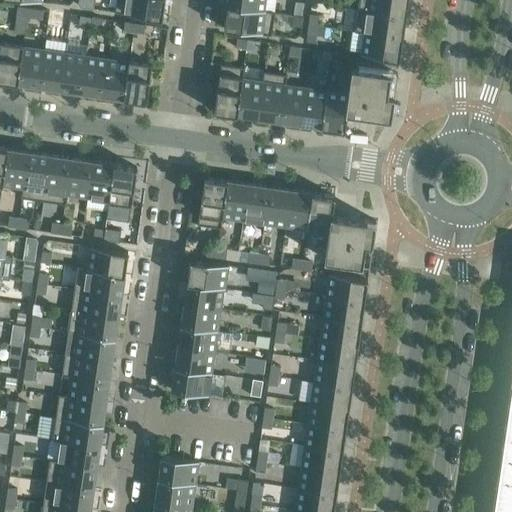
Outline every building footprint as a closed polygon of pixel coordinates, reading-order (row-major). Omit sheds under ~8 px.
[(164,0),(115,0),(114,12),(161,19),(164,0)] [(227,0),(227,6),(274,13),(274,11),(264,10),(265,0),(227,0)] [(358,0),(358,9),(405,16),(407,0),(358,0)] [(295,2),(293,15),(302,16),(304,3),(295,2)] [(17,6),(16,15),(26,17),(28,7),(17,6)] [(274,13),(227,6),(224,28),(271,35),(274,13)] [(28,7),(26,17),(42,19),(44,10),(28,7)] [(358,9),(355,30),(402,37),(405,16),(358,9)] [(49,11),(48,20),(69,24),(70,14),(49,10),(49,11)] [(310,14),(308,24),(317,25),(319,15),(310,14)] [(292,26),(301,27),(303,17),(294,15),(292,26)] [(92,17),(90,26),(101,28),(102,18),(92,17)] [(123,31),(133,32),(135,23),(124,22),(123,31)] [(135,23),(133,32),(143,34),(145,24),(135,23)] [(317,25),(308,24),(307,34),(316,35),(317,25)] [(402,37),(355,30),(354,31),(364,33),(361,54),(399,60),(402,37)] [(237,38),(235,47),(246,49),(247,42),(247,39),(237,38)] [(246,49),(245,50),(253,51),(254,40),(247,39),(247,42),(246,49)] [(0,80),(17,83),(22,45),(0,41),(0,80)] [(17,83),(38,86),(43,49),(23,46),(23,45),(22,45),(17,83)] [(290,46),(288,55),(299,56),(300,47),(290,46)] [(38,86),(59,89),(65,52),(43,49),(38,86)] [(322,50),(321,60),(331,62),(332,51),(322,50)] [(333,50),(332,60),(342,61),(343,52),(333,50)] [(59,89),(81,92),(86,55),(65,52),(59,89)] [(81,92),(102,95),(108,58),(86,55),(81,92)] [(102,95),(124,98),(129,60),(128,60),(128,61),(108,58),(102,95)] [(129,60),(124,98),(146,101),(152,63),(129,60)] [(214,111),(236,115),(243,67),(221,64),(214,111)] [(236,115),(258,118),(264,71),(263,71),(262,81),(242,78),(244,67),(243,67),(236,115)] [(351,67),(348,92),(349,92),(346,112),(347,112),(390,118),(397,73),(351,67)] [(258,118),(279,121),(286,74),(264,71),(258,118)] [(279,121),(299,124),(305,87),(285,84),(287,75),(286,74),(279,121)] [(299,124),(321,127),(326,90),(305,87),(299,124)] [(326,90),(321,127),(344,130),(347,112),(346,112),(349,92),(348,92),(326,89),(326,90)] [(21,197),(22,198),(29,151),(7,148),(2,186),(3,185),(22,188),(21,197)] [(22,198),(43,201),(50,154),(29,151),(22,198)] [(43,201),(65,204),(71,157),(50,154),(43,201)] [(67,194),(87,197),(93,161),(71,157),(65,204),(67,194)] [(108,201),(109,202),(114,164),(93,161),(87,197),(108,200),(108,201)] [(114,164),(109,202),(131,205),(136,167),(114,164)] [(197,224),(220,228),(227,180),(204,177),(199,214),(197,223),(197,224)] [(222,217),(243,220),(248,183),(227,180),(220,228),(221,228),(222,217)] [(243,220),(264,223),(269,186),(248,183),(243,220)] [(264,223),(285,226),(291,189),(269,186),(264,223)] [(306,230),(307,230),(312,192),(291,189),(285,226),(306,229),(306,230)] [(307,230),(327,233),(328,234),(331,214),(332,214),(334,196),(312,192),(307,230)] [(189,212),(188,222),(197,223),(199,214),(190,213),(189,212)] [(328,234),(327,233),(324,259),(369,265),(375,220),(332,214),(331,214),(328,234)] [(7,226),(17,227),(19,218),(9,217),(7,226)] [(19,218),(17,227),(28,229),(29,220),(19,218)] [(50,232),(60,234),(62,224),(52,223),(50,232)] [(62,224),(60,234),(70,235),(72,226),(62,224)] [(93,238),(103,240),(104,231),(94,229),(93,238)] [(104,231),(103,240),(113,241),(114,232),(104,231)] [(25,259),(34,261),(37,241),(28,239),(25,259)] [(77,266),(77,267),(124,274),(128,251),(90,246),(87,267),(77,266)] [(205,256),(215,257),(217,248),(207,246),(205,256)] [(215,257),(225,258),(227,249),(217,248),(215,257)] [(40,262),(50,263),(51,253),(42,251),(40,262)] [(248,262),(258,263),(259,254),(249,252),(248,262)] [(259,254),(258,263),(268,265),(270,255),(259,254)] [(291,268),(301,269),(302,260),(292,258),(291,268)] [(190,259),(187,279),(225,284),(228,265),(190,259)] [(25,260),(24,268),(33,269),(34,261),(25,260)] [(302,260),(301,269),(311,271),(312,261),(302,260)] [(77,267),(74,288),(121,295),(124,274),(77,267)] [(346,269),(346,275),(367,278),(368,272),(367,272),(346,269)] [(267,281),(273,282),(274,272),(265,271),(264,276),(267,281)] [(39,273),(37,283),(47,284),(48,274),(39,273)] [(329,273),(326,295),(364,301),(367,278),(346,275),(329,273)] [(277,278),(276,288),(285,289),(287,279),(277,278)] [(187,279),(184,300),(221,306),(223,288),(225,288),(225,284),(187,279)] [(23,281),(22,293),(30,294),(31,282),(23,281)] [(47,284),(37,283),(36,293),(45,294),(47,284)] [(74,288),(71,310),(118,316),(121,295),(74,288)] [(285,289),(276,288),(274,298),(284,299),(285,289)] [(326,295),(323,317),(361,322),(364,301),(326,295)] [(184,300),(181,322),(218,327),(221,306),(184,300)] [(71,310),(68,331),(115,338),(118,316),(71,310)] [(32,316),(31,326),(40,327),(42,317),(32,316)] [(262,328),(269,329),(271,317),(263,316),(262,328)] [(323,317),(320,338),(358,344),(361,322),(323,317)] [(181,322),(178,343),(215,348),(218,327),(181,322)] [(277,322),(276,332),(285,333),(287,323),(277,322)] [(40,327),(31,326),(29,336),(39,337),(40,327)] [(65,351),(64,352),(112,359),(115,338),(68,331),(67,332),(77,333),(74,353),(65,351)] [(285,333),(276,332),(274,342),(284,343),(285,333)] [(259,346),(267,347),(268,337),(261,336),(259,346)] [(320,338),(316,359),(354,365),(358,344),(320,338)] [(178,343),(175,364),(212,370),(215,348),(178,343)] [(64,352),(61,374),(109,381),(112,359),(64,352)] [(254,357),(252,372),(263,373),(265,359),(254,357)] [(26,358),(25,369),(34,370),(36,360),(26,358)] [(316,359),(313,381),(351,386),(354,365),(316,359)] [(212,370),(175,364),(171,390),(208,395),(212,370)] [(271,364),(270,374),(279,376),(280,366),(271,364)] [(34,370),(25,369),(23,379),(33,380),(34,370)] [(58,394),(58,395),(106,402),(109,381),(61,374),(61,375),(71,376),(68,395),(58,394)] [(279,376),(270,374),(268,385),(277,386),(279,376)] [(6,377),(5,386),(14,388),(16,378),(6,377)] [(313,381),(310,402),(348,408),(351,386),(313,381)] [(251,400),(259,401),(261,389),(253,388),(251,400)] [(58,395),(55,417),(103,424),(106,402),(58,395)] [(6,410),(15,411),(17,401),(8,400),(6,410)] [(17,401),(15,411),(25,412),(26,402),(17,401)] [(310,402),(307,424),(345,429),(348,408),(310,402)] [(265,407),(263,417),(273,418),(274,408),(265,407)] [(25,412),(15,411),(14,421),(23,423),(25,412)] [(55,417),(52,438),(99,445),(103,424),(55,417)] [(273,418),(263,417),(262,427),(271,429),(273,418)] [(307,424),(304,445),(342,451),(345,429),(307,424)] [(511,434),(504,433),(501,454),(511,455),(511,434)] [(49,459),(49,460),(96,467),(99,445),(52,438),(52,439),(61,441),(58,460),(49,459)] [(14,444),(12,454),(22,456),(23,446),(14,444)] [(304,445),(301,467),(339,472),(342,451),(304,445)] [(258,450),(257,460),(266,462),(268,452),(258,450)] [(22,456),(12,454),(11,465),(20,466),(22,456)] [(511,455),(501,454),(498,476),(511,477),(511,455)] [(161,455),(158,481),(195,486),(198,461),(161,455)] [(49,460),(46,481),(93,488),(96,467),(49,460)] [(266,462),(257,460),(255,470),(265,472),(266,462)] [(234,464),(207,463),(206,479),(234,480),(234,464)] [(301,467),(298,488),(336,494),(339,472),(301,467)] [(511,477),(498,476),(495,497),(511,499),(511,477)] [(238,479),(237,489),(246,491),(248,481),(238,479)] [(46,481),(43,502),(90,509),(93,488),(46,481)] [(158,481),(155,502),(192,507),(195,486),(158,481)] [(7,487),(6,497),(15,498),(17,489),(7,487)] [(298,488),(295,510),(310,511),(333,511),(336,494),(298,488)] [(237,489),(236,499),(245,501),(246,491),(237,489)] [(252,493),(250,503),(260,505),(261,495),(252,493)] [(15,498),(6,497),(5,507),(14,509),(15,498)] [(511,511),(511,499),(495,497),(492,511),(511,511)] [(43,502),(41,511),(89,511),(90,509),(43,502)] [(155,502),(153,511),(190,511),(192,507),(155,502)] [(258,511),(260,505),(250,503),(249,511),(258,511)]
